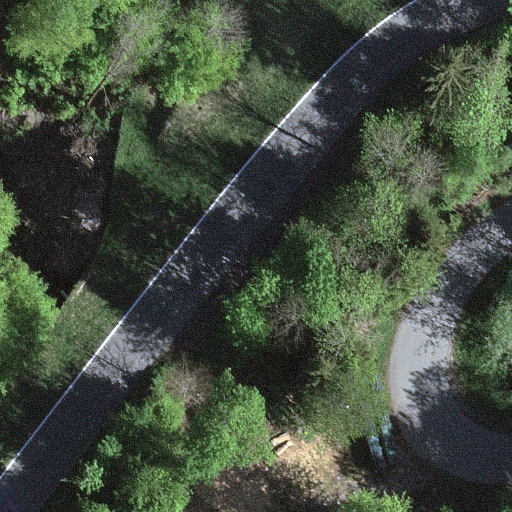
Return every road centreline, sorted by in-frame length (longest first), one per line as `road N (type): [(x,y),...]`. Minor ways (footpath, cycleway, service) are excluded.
road 1 (tertiary): [(473,0),(450,9),(324,110),(9,511)]
road 2 (tertiary): [(511,222),(462,264),(424,331),(442,431),(482,456),(511,455)]
